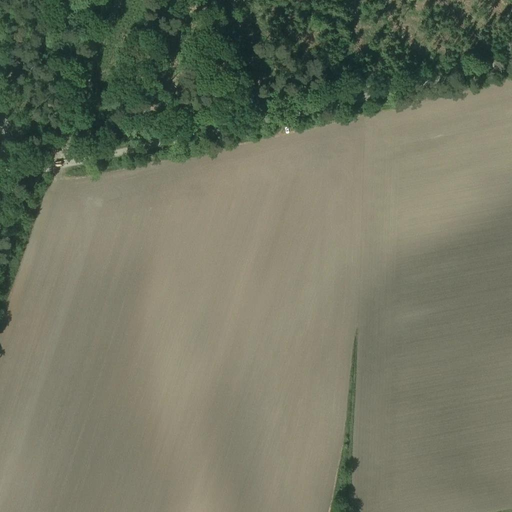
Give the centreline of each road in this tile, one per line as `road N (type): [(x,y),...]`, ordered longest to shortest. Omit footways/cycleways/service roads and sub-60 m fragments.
road 1 (track): [(511,60),(10,173)]
road 2 (track): [(62,162),(117,0)]
